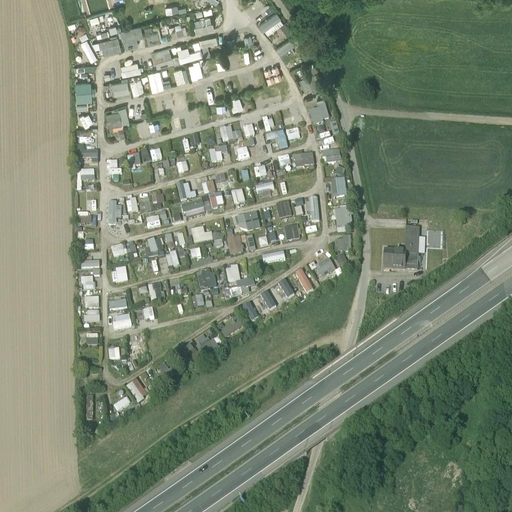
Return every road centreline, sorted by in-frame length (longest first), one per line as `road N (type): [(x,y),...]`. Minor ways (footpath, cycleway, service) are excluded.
road 1 (unclassified): [(275,0),(327,78),(352,158),(367,255),(350,349),(297,511)]
road 2 (motorway): [(511,258),(159,511)]
road 3 (motorway): [(200,511),(511,286)]
road 4 (track): [(62,511),(260,376),(321,346),(350,349)]
